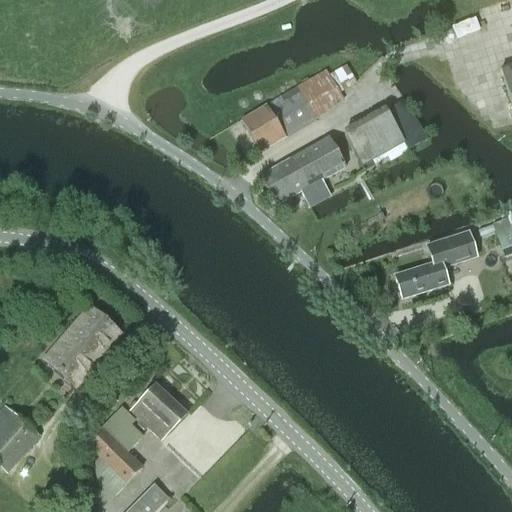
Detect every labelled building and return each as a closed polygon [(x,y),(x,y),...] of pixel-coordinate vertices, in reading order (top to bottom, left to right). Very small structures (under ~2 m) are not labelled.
[(511,68),(501,72),(511,109),(511,68)] [(296,88),(241,120),(260,154),(316,122),(315,119),(297,90),(296,88)] [(347,141),(346,141),(357,159),(362,167),(384,154),(389,162),(426,141),(404,104),(399,103),(364,122),(343,134),(347,141)] [(301,194),(309,209),(325,201),(316,184),(344,169),(343,167),(332,149),(328,142),(259,179),(275,208),(301,194)] [(505,223),(492,227),(493,229),(504,261),(511,258),(511,211),(502,215),(504,219),(505,223)] [(447,288),(442,271),(475,261),(468,237),(426,250),(432,267),(394,279),(401,302),(447,288)] [(42,363),(74,391),(120,338),(88,310),(42,363)] [(146,428),(161,442),(185,417),(155,387),(135,407),(130,413),(139,421),(136,424),(144,431),(146,428)] [(88,401),(81,409),(87,414),(86,415),(90,418),(98,409),(88,401)] [(0,470),(7,476),(38,440),(4,411),(0,415),(0,470)] [(101,459),(95,465),(93,467),(99,487),(111,499),(119,491),(140,470),(126,456),(138,442),(127,431),(134,424),(121,412),(88,446),(101,459)] [(127,511),(156,511),(168,501),(166,499),(152,486),(127,511)]
